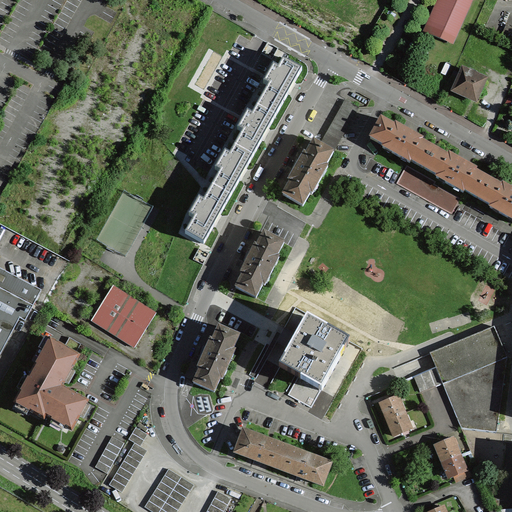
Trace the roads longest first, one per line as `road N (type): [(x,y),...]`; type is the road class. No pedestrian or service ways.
road 1 (residential): [(334,511),(210,466),(175,427),(170,403),(173,372),(214,279),(332,61)]
road 2 (unknown): [(272,328),(295,297),(358,326),(377,349),(511,313)]
road 3 (residential): [(332,61),(511,162)]
road 4 (unknown): [(272,328),(210,466)]
road 5 (residential): [(224,0),(332,61)]
road 6 (residential): [(346,398),(397,511)]
